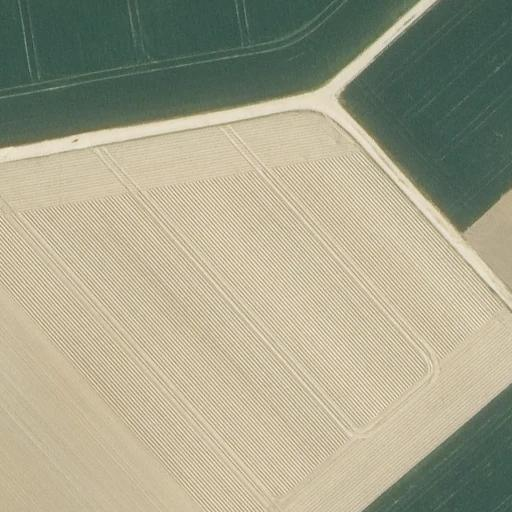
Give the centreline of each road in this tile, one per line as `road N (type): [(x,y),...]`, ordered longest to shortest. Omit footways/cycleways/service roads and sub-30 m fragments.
road 1 (track): [(0,158),(326,100),(428,0)]
road 2 (track): [(326,100),(511,302)]
